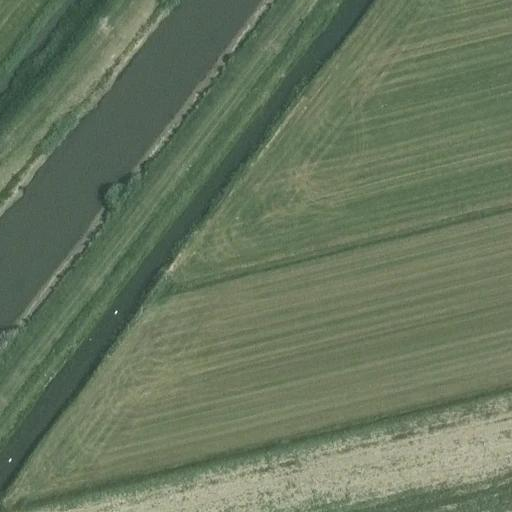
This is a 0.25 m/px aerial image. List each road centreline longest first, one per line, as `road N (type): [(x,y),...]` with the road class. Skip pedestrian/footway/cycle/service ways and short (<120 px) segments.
road 1 (track): [(304,0),(0,406)]
road 2 (track): [(126,0),(0,169)]
